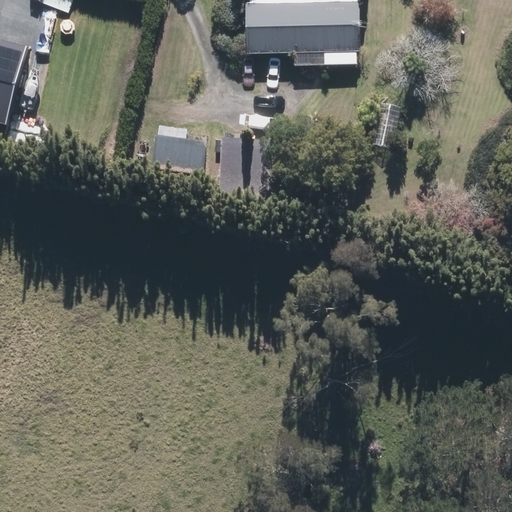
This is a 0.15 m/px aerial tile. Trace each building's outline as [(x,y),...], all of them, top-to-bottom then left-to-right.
[(295,59),(296,72),(355,70),(355,57),(359,57),(357,6),(244,8),(245,60),(295,59)] [(28,46),(0,38),(0,122),(7,124),(28,46)] [(371,148),(391,151),(399,109),(380,105),(371,148)] [(219,205),(270,206),(272,144),(220,143),(219,205)] [(150,174),(202,182),(206,151),(154,144),(150,174)] [(378,243),(391,244),(392,233),(379,232),(378,243)]
